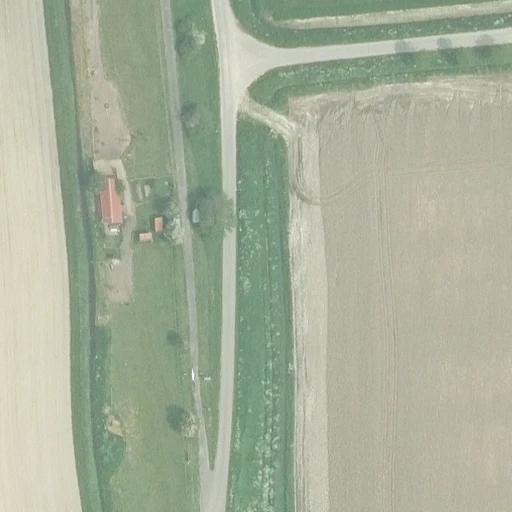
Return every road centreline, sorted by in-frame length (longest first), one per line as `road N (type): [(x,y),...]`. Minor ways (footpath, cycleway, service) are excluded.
road 1 (unclassified): [(214,501),(163,0)]
road 2 (unclassified): [(214,501),(222,460),(227,63)]
road 3 (unclassified): [(227,63),(511,36)]
